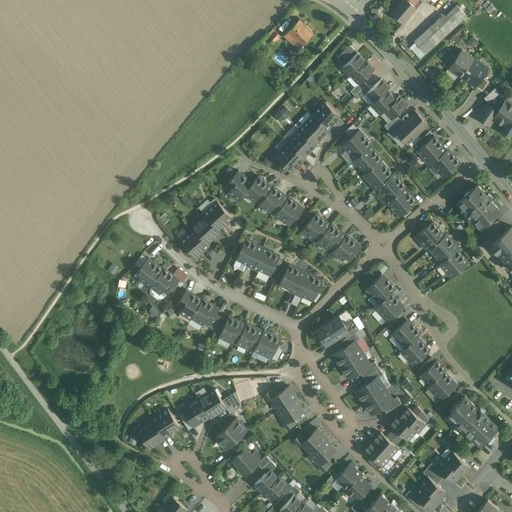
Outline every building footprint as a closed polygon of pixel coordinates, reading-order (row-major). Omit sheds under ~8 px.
[(408,0),(402,0),(391,13),(402,23),(416,7),(408,0)] [(457,5),(445,16),(455,26),(466,15),(457,5)] [(445,16),(444,14),(435,22),(446,34),(455,26),(445,16)] [(313,33),(299,19),(284,35),(298,48),(313,33)] [(435,22),(414,42),(425,53),(446,34),(435,22)] [(275,31),(268,39),(273,44),(280,36),(275,31)] [(350,45),(337,58),(341,62),(354,49),(350,45)] [(475,59),(462,50),(456,58),(450,67),(451,67),(463,76),(475,59)] [(358,53),(342,67),(350,76),(351,75),(365,61),(358,53)] [(456,58),(450,55),(444,65),(449,68),(451,67),(450,67),(456,58)] [(488,68),(475,59),(463,76),(476,84),(477,85),(482,77),(488,68)] [(365,61),(351,75),(359,83),(363,80),(374,69),(366,60),(365,61)] [(489,81),(482,77),(477,85),(476,84),(475,86),(482,91),(489,81)] [(371,89),(366,93),(374,101),(387,90),(389,87),(381,79),(371,89)] [(359,83),(351,91),(355,95),(358,93),(367,84),(363,80),(359,83)] [(367,84),(358,93),(362,97),(366,93),(371,89),(367,84)] [(387,90),(374,101),(371,104),(380,114),(384,110),(396,99),(387,90)] [(396,99),(384,110),(392,119),(396,115),(407,104),(399,96),(396,99)] [(511,103),(506,99),(499,109),(496,107),(494,109),(487,104),(478,117),(489,124),(493,118),(506,127),(507,125),(511,128),(511,103)] [(340,116),(324,101),(315,111),(330,126),(331,126),(340,116)] [(274,115),(281,120),(291,109),(284,104),(274,115)] [(330,126),(315,111),(311,115),(311,116),(312,115),(327,130),(327,129),(330,126)] [(404,124),(397,131),(398,132),(407,142),(426,124),(416,113),(404,124)] [(327,130),(312,115),(311,116),(303,125),(319,139),(319,140),(328,130),(327,129),(327,130)] [(392,119),(384,126),(388,130),(400,119),(396,115),(392,119)] [(388,130),(386,132),(392,139),(398,132),(397,131),(404,124),(400,119),(388,130)] [(319,139),(303,125),(299,129),(300,129),(315,143),(319,139)] [(315,143),(300,129),(291,138),(307,153),(307,154),(316,144),(315,143)] [(371,144),(359,130),(342,144),(354,158),(355,158),(370,145),(371,144)] [(434,135),(417,150),(430,164),(432,163),(431,163),(447,149),(445,150),(442,147),(443,145),(434,135)] [(307,153),(291,138),(287,143),(288,143),(303,157),(307,153)] [(303,157),(288,143),(279,153),(295,168),(304,158),(303,157)] [(370,145),(355,158),(354,158),(353,159),(365,173),(380,160),(382,159),(370,145)] [(450,154),(447,149),(431,163),(432,163),(444,177),(460,163),(452,153),(450,154)] [(295,168),(279,153),(275,157),(291,172),(295,168)] [(380,160),(365,173),(363,174),(376,188),(377,187),(392,174),(380,160)] [(252,183),(238,171),(226,185),(231,189),(228,192),(239,200),(245,193),(244,193),(252,183)] [(406,186),(393,172),(392,174),(377,187),(389,200),(389,201),(404,188),(406,186)] [(272,187),(258,175),(252,183),(244,193),(245,193),(255,201),(257,198),(261,201),(273,187),(272,187)] [(486,195),(477,185),(471,190),(469,189),(464,194),(465,195),(458,201),(464,207),(462,209),(473,222),(475,220),(481,227),(500,210),(490,200),(492,198),(488,194),(486,195)] [(273,187),(261,201),(260,203),(270,212),(272,208),(276,212),(277,212),(288,198),(273,186),(272,187),(273,187)] [(404,188),(389,201),(389,200),(387,202),(400,216),(416,202),(404,188)] [(304,209),(289,197),(288,198),(277,212),(276,212),(275,214),(285,222),(288,219),(292,223),(304,209)] [(217,201),(203,213),(205,215),(218,229),(219,229),(228,221),(227,220),(231,216),(217,201)] [(316,213),(302,230),(312,239),(315,235),(319,239),(330,225),(316,213)] [(218,229),(205,215),(192,227),(194,229),(207,243),(216,235),(215,234),(219,230),(219,229),(218,229)] [(483,232),(473,241),(478,246),(497,230),(502,226),(497,220),(492,224),(483,232)] [(488,220),(479,228),(483,232),(492,224),(488,220)] [(432,221),(415,236),(428,250),(429,249),(444,235),(432,221)] [(345,235),(331,224),(330,225),(319,239),(317,241),(328,249),(330,246),(334,249),(346,235),(345,235)] [(501,235),(491,244),(491,245),(494,243),(501,251),(498,253),(503,258),(511,250),(511,225),(511,226),(501,235)] [(194,229),(180,241),(195,257),(204,249),(203,247),(208,244),(207,243),(194,229)] [(491,245),(491,244),(501,235),(497,230),(478,246),(494,265),(503,258),(498,253),(501,251),(494,243),(491,245)] [(361,246),(346,234),(345,235),(346,235),(334,249),(333,251),(343,260),(345,256),(350,260),(361,246)] [(444,235),(429,249),(441,262),(456,249),(457,249),(458,248),(446,234),(444,235)] [(246,239),(236,258),(247,264),(246,265),(252,268),(262,248),(257,245),(258,245),(246,239)] [(280,255),(268,249),(267,250),(262,248),(252,268),(258,271),(259,269),(270,275),(280,255)] [(456,249),(441,262),(440,263),(452,277),(468,263),(457,249),(456,249)] [(511,250),(503,258),(507,263),(510,261),(511,264),(511,250)] [(148,257),(134,274),(149,286),(150,285),(163,269),(148,257)] [(507,263),(503,258),(494,265),(508,281),(511,278),(511,264),(510,261),(507,263)] [(301,270),(289,264),(279,284),(290,289),(289,291),(295,294),(305,273),(300,271),(301,270)] [(163,269),(150,285),(160,293),(163,290),(168,294),(179,280),(164,268),(163,269)] [(323,281),(311,275),(310,276),(305,273),(295,294),(301,297),(302,295),(313,300),(323,281)] [(385,279),(381,275),(366,289),(379,302),(391,292),(396,288),(386,278),(385,279)] [(202,300),(186,290),(177,305),(182,308),(180,312),(191,318),(191,317),(202,300)] [(391,292),(379,302),(374,307),(387,321),(402,307),(398,302),(400,301),(391,292)] [(219,308),(203,298),(202,300),(191,317),(203,324),(205,321),(210,324),(219,308)] [(376,310),(373,315),(381,322),(385,318),(376,310)] [(245,324),(229,316),(227,320),(221,332),(219,336),(231,342),(233,338),(238,340),(238,341),(246,324),(245,324)] [(339,316),(332,320),(330,319),(325,322),(325,324),(317,329),(326,343),(343,333),(348,329),(344,324),(339,316)] [(221,318),(215,329),(221,332),(227,320),(221,318)] [(359,329),(353,318),(344,324),(348,329),(343,333),(346,338),(356,331),(359,329)] [(410,324),(406,319),(391,333),(404,347),(417,336),(421,332),(411,322),(410,324)] [(263,331),(246,323),(245,324),(246,324),(238,341),(238,340),(237,343),(249,348),(250,345),(255,347),(263,331)] [(281,338),(263,330),(263,331),(255,347),(254,349),(271,358),(281,338)] [(346,338),(341,341),(345,347),(355,341),(360,338),(356,331),(346,338)] [(417,336),(404,347),(400,351),(413,365),(428,351),(424,346),(426,345),(417,336)] [(345,347),(334,354),(341,366),(362,352),(355,341),(345,347)] [(362,352),(341,366),(348,378),(359,371),(370,364),(369,364),(362,352)] [(435,361),(431,357),(418,369),(422,373),(420,375),(429,384),(444,371),(445,369),(436,360),(435,361)] [(370,364),(359,371),(363,377),(378,367),(374,361),(369,364),(370,364)] [(378,367),(363,377),(367,383),(377,376),(378,377),(383,374),(378,367)] [(444,371),(429,384),(427,385),(440,399),(455,385),(451,381),(452,380),(444,371)] [(367,383),(356,390),(364,401),(385,388),(378,377),(377,376),(367,383)] [(278,393),(272,397),(272,398),(279,409),(295,398),(296,399),(297,398),(289,386),(278,393)] [(199,398),(210,416),(209,416),(210,417),(226,407),(222,400),(215,388),(199,398)] [(274,388),(264,394),(268,400),(272,398),(272,397),(278,393),(274,388)] [(385,388),(364,401),(371,413),(382,406),(392,400),(392,399),(385,388)] [(236,391),(222,400),(226,407),(230,413),(242,406),(236,391)] [(392,400),(382,406),(386,412),(401,403),(397,396),(392,399),(392,400)] [(479,409),(465,396),(448,414),(457,422),(456,424),(471,437),(473,436),(482,444),(498,426),(483,413),(485,412),(480,407),(479,409)] [(210,416),(199,398),(198,397),(182,407),(193,425),(198,422),(198,423),(209,416),(210,416)] [(295,398),(279,409),(278,410),(285,421),(285,422),(293,417),(303,410),(296,399),(295,398)] [(425,414),(417,405),(412,411),(421,419),(425,414)] [(168,408),(152,418),(153,420),(153,419),(163,435),(167,432),(168,434),(180,426),(168,408)] [(412,411),(409,408),(406,408),(400,415),(399,416),(416,430),(415,431),(417,432),(425,423),(421,419),(412,411)] [(416,430),(399,416),(400,415),(398,414),(390,423),(394,428),(403,436),(407,440),(415,431),(416,430)] [(293,417),(285,422),(285,421),(283,423),(287,429),(297,423),(293,417)] [(236,418),(216,437),(226,448),(237,438),(246,429),(236,418)] [(163,435),(153,419),(153,420),(137,430),(149,448),(160,441),(159,440),(164,436),(163,435)] [(246,429),(237,438),(241,443),(254,431),(250,425),(246,429)] [(307,437),(302,442),(303,443),(312,452),(326,439),(327,438),(317,428),(307,437)] [(403,436),(394,428),(390,432),(399,440),(403,436)] [(386,436),(380,431),(372,440),(390,456),(398,447),(395,444),(386,436)] [(302,432),(293,440),(299,446),(303,443),(302,442),(307,437),(302,432)] [(399,440),(390,432),(386,436),(395,444),(399,440)] [(326,439),(312,452),(310,453),(320,463),(320,464),(327,458),(335,449),(326,439)] [(390,456),(372,440),(364,449),(382,465),(390,456)] [(465,455),(452,443),(448,447),(452,451),(461,459),(465,455)] [(245,448),(232,460),(238,465),(238,468),(242,473),(245,473),(246,474),(258,463),(263,459),(262,458),(256,451),(251,455),(245,448)] [(461,459),(452,451),(445,459),(461,474),(462,476),(470,467),(461,459)] [(266,455),(262,458),(263,459),(258,463),(262,468),(270,459),(266,455)] [(327,458),(320,464),(320,463),(318,465),(324,472),(332,463),(327,458)] [(461,474),(445,459),(443,458),(436,466),(435,467),(445,475),(453,483),(461,474)] [(270,459),(262,468),(266,472),(269,469),(271,470),(276,465),(270,459)] [(445,475),(435,467),(436,466),(431,462),(427,467),(441,479),(445,475)] [(362,473),(350,463),(336,478),(347,488),(348,488),(360,475),(362,473)] [(441,479),(427,467),(423,472),(427,476),(437,484),(441,479)] [(266,472),(255,483),(263,492),(264,491),(278,477),(277,477),(271,470),(269,469),(266,472)] [(360,475),(348,488),(347,488),(346,490),(357,500),(359,498),(371,485),(360,475)] [(278,477),(264,491),(272,499),(287,484),(278,476),(277,477),(278,477)] [(437,484),(427,476),(420,484),(421,486),(421,485),(438,500),(445,492),(437,484)] [(438,500),(421,485),(421,486),(414,494),(423,502),(432,510),(439,501),(438,500)] [(414,494),(410,490),(405,495),(419,507),(423,502),(414,494)] [(391,501),(381,493),(364,511),(402,511),(395,505),(396,504),(392,500),(391,501)] [(294,494),(280,510),(281,511),(293,511),(302,502),(294,494)] [(173,496),(167,503),(163,503),(163,511),(184,511),(187,509),(173,496)] [(357,500),(351,507),(355,511),(364,502),(359,498),(357,500)] [(502,511),(487,498),(475,511),(502,511)] [(302,502),(293,511),(308,511),(312,509),(303,501),(302,502)]
